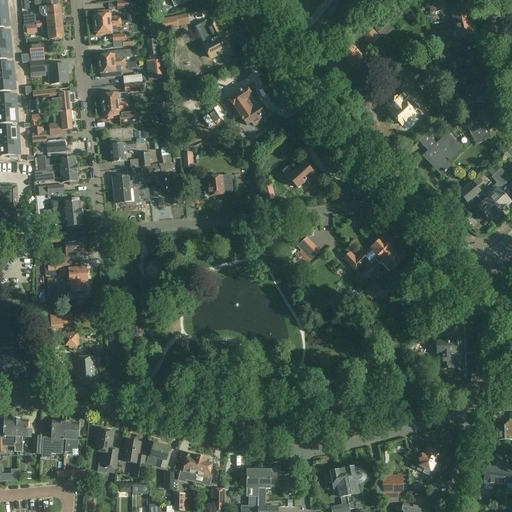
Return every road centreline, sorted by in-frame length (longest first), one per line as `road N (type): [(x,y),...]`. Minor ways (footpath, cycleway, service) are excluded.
road 1 (residential): [(100,233),(363,206),(390,184)]
road 2 (residential): [(100,233),(78,0)]
road 3 (secondary): [(390,184),(316,102),(255,0)]
road 4 (residential): [(301,451),(226,443),(114,413)]
road 5 (residential): [(114,413),(100,233)]
road 6 (residential): [(468,413),(301,451)]
road 7 (residential): [(468,413),(497,280)]
road 8 (secondary): [(484,269),(390,184)]
